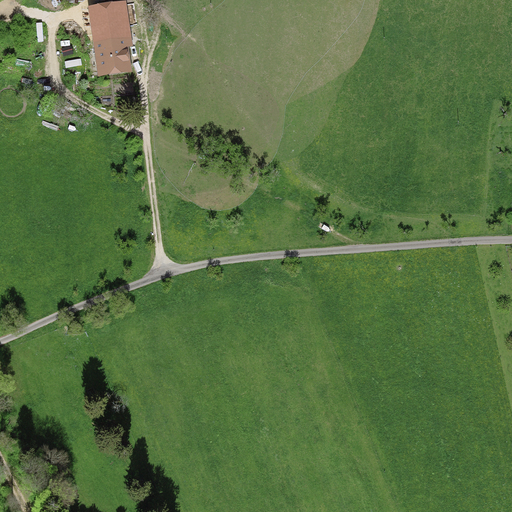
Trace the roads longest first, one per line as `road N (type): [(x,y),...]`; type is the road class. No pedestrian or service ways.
road 1 (unclassified): [(0,341),(162,275),(221,260),(511,239)]
road 2 (track): [(162,275),(137,75)]
